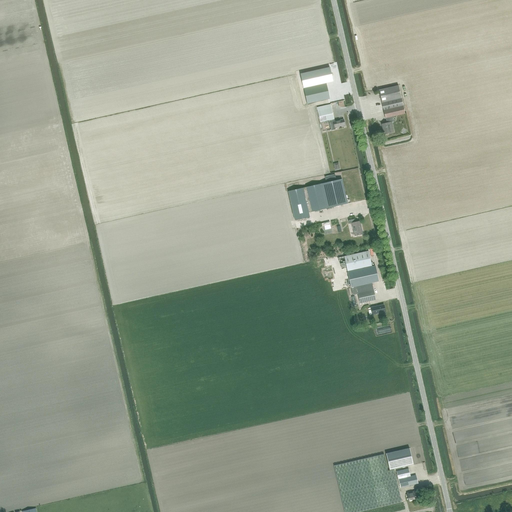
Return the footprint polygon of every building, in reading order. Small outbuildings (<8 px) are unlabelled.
[(330,99),(327,84),(326,81),(303,86),(304,89),(307,104),(330,99)] [(379,90),(383,107),(402,103),(398,86),(379,90)] [(405,114),(402,103),(383,107),(387,123),(381,125),(384,134),(391,133),(389,123),(394,122),(393,117),(405,114)] [(335,128),(345,126),(344,120),(334,122),(333,120),(334,119),(331,105),(317,108),(320,123),(330,121),(331,127),(332,130),(335,129),(335,128)] [(342,179),(288,191),(295,220),(309,217),(308,212),(347,204),(342,179)] [(355,236),(363,234),(360,221),(356,222),(355,219),(349,221),(350,224),(352,224),(355,236)] [(347,271),(372,266),(368,250),(344,255),(347,271)] [(351,287),(378,281),(375,266),(348,272),(351,287)] [(360,304),(375,300),(372,284),(352,288),(353,296),(358,295),(360,304)] [(372,315),(385,312),(384,305),(370,308),(372,315)] [(390,470),(413,465),(409,448),(386,453),(390,470)] [(344,511),(357,511),(401,502),(394,469),(388,471),(384,454),(334,466),(344,511)] [(408,469),(396,472),(400,487),(417,483),(415,475),(410,476),(408,469)] [(416,496),(418,496),(417,490),(406,493),(408,501),(416,499),(416,496)]
